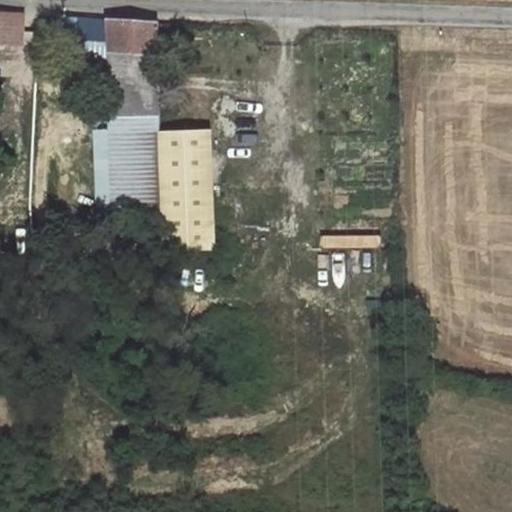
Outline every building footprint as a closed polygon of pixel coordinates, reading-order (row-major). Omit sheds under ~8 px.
[(24,13),(0,12),(0,52),(23,53),(24,13)] [(58,52),(111,52),(164,51),(164,21),(58,21),(58,52)] [(111,52),(111,117),(165,117),(164,51),(111,52)] [(165,117),(111,117),(112,213),(165,213),(165,130),(165,117)] [(165,213),(165,248),(217,248),(217,130),(165,130),(165,213)]
